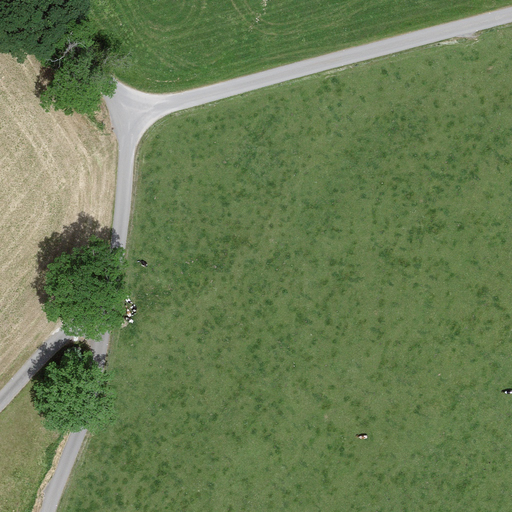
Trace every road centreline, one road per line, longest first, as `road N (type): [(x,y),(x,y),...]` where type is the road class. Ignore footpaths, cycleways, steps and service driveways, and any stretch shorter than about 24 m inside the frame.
road 1 (unclassified): [(511,12),(127,113)]
road 2 (unclassified): [(110,291),(91,394),(47,511)]
road 3 (unclassified): [(127,113),(110,291)]
road 4 (unclassified): [(110,291),(0,397)]
road 5 (unclassified): [(49,0),(127,113)]
